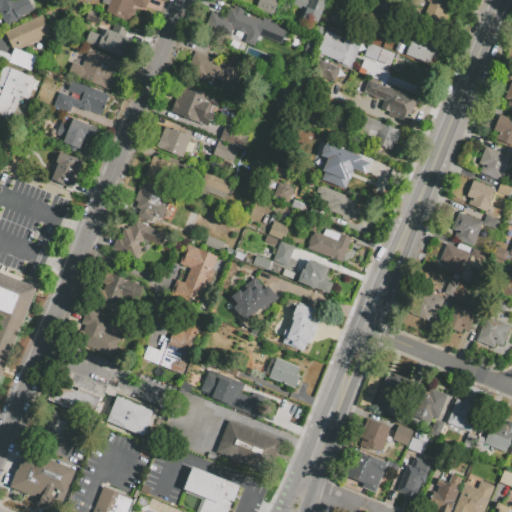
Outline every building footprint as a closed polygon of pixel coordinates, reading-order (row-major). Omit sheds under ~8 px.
[(0,0),(0,14),(4,22),(6,27),(20,20),(19,18),(34,10),(28,0),(0,0)] [(104,12),(130,22),(135,10),(132,9),(134,4),(145,8),(148,0),(102,0),(102,2),(107,4),(104,12)] [(277,0),(272,16),(254,9),(257,0),(277,0)] [(282,0),(291,4),(286,18),(277,14),(282,0)] [(309,25),(311,21),(317,23),(327,0),(294,0),(292,5),(302,9),(298,20),(309,25)] [(380,9),(383,2),(387,4),(388,0),(365,0),(364,3),(380,9)] [(423,0),(431,3),(423,20),(444,29),(450,14),(447,13),(449,8),(444,6),(446,0),(423,0)] [(347,1),(380,14),(371,36),(338,23),(347,1)] [(234,5),(244,9),(243,12),(262,20),(263,17),(286,26),(279,43),(259,35),(254,46),(244,42),(246,35),(222,25),(229,7),(233,8),(234,5)] [(102,15),(98,24),(86,19),(90,10),(102,15)] [(5,31),(42,14),(50,32),(46,34),(40,37),(41,39),(18,49),(14,47),(13,49),(5,31)] [(89,30),(84,43),(124,59),(132,39),(122,36),(126,27),(114,22),(110,30),(105,28),(102,35),(89,30)] [(359,45),(350,68),(336,62),(336,61),(315,52),(324,30),(332,33),(330,38),(342,44),(345,36),(360,43),(359,45)] [(404,55),(428,64),(431,57),(435,58),(441,44),(413,33),(404,55)] [(393,53),(388,66),(363,55),(369,42),(393,53)] [(394,51),(397,42),(404,45),(400,54),(394,51)] [(14,47),(18,49),(36,56),(31,71),(21,68),(22,66),(9,62),(11,55),(13,49),(14,47)] [(72,61),(68,73),(110,90),(122,62),(97,52),(96,54),(88,50),(82,65),(72,61)] [(218,90),(231,95),(242,67),(226,60),(224,64),(206,57),(207,55),(195,50),(184,76),(200,82),(203,74),(221,81),(218,90)] [(339,69),(333,83),(313,75),(319,61),(339,69)] [(0,73),(3,65),(33,76),(27,91),(29,92),(26,100),(19,97),(11,118),(0,112),(0,73)] [(70,80),(108,95),(101,115),(90,111),(89,113),(71,106),(69,112),(52,105),(58,92),(79,100),(81,96),(66,90),(70,80)] [(368,80),(388,88),(388,87),(416,98),(407,122),(387,114),(388,111),(381,108),(384,100),(363,92),(368,80)] [(503,106),(511,108),(511,81),(510,81),(503,106)] [(170,112),(207,127),(210,121),(212,120),(214,116),(213,114),(209,112),(211,105),(216,107),(220,98),(182,82),(170,112)] [(277,86),(290,91),(285,105),(272,100),(277,86)] [(334,115),(330,125),(317,121),(321,110),(334,115)] [(56,131),(63,114),(95,127),(91,137),(88,135),(82,150),(77,149),(76,152),(66,148),(67,145),(61,143),(65,134),(56,131)] [(400,130),(395,144),(393,144),(390,150),(372,143),(374,136),(353,127),(358,114),(400,130)] [(499,115),(511,120),(511,145),(494,138),(496,132),(493,130),(499,115)] [(219,138),(225,124),(238,129),(241,130),(240,132),(248,135),(242,147),(242,148),(233,144),(232,146),(219,140),(219,138)] [(164,126),(155,147),(181,157),(183,153),(190,155),(195,143),(189,141),(191,136),(164,126)] [(217,141),(212,155),(232,162),(237,151),(231,148),(231,146),(217,141)] [(485,147),(509,156),(500,180),(480,172),(482,166),(478,164),(485,147)] [(353,155),(347,168),(333,163),(339,149),(353,155)] [(59,153),(82,161),(72,188),(48,180),(51,172),(54,173),(57,163),(55,163),(59,153)] [(14,156),(9,166),(21,171),(25,161),(14,156)] [(153,156),(193,171),(185,192),(144,177),(153,156)] [(360,165),(383,175),(380,183),(383,184),(377,197),(351,186),(360,165)] [(198,189),(225,199),(232,181),(205,171),(198,189)] [(138,180),(171,193),(161,220),(154,217),(151,222),(133,215),(136,209),(131,207),(134,201),(131,200),(138,180)] [(473,180),(495,189),(486,211),(468,204),(470,199),(466,197),(473,180)] [(274,198),(289,204),(296,188),(281,182),(274,198)] [(501,185),(511,188),(511,196),(511,199),(498,194),(501,185)] [(352,224),(342,220),(343,216),(337,214),(336,217),(329,215),(331,209),(327,207),(328,204),(320,201),(322,196),(319,194),(321,188),(363,204),(356,222),(353,221),(352,224)] [(190,210),(198,213),(191,229),(184,226),(190,210)] [(483,222),(473,246),(454,239),(457,232),(451,229),(458,212),(483,222)] [(487,216),(501,221),(497,231),(483,225),(487,216)] [(112,249),(117,236),(120,237),(123,228),(126,229),(128,226),(131,227),(133,220),(149,226),(148,227),(166,234),(161,247),(151,243),(148,250),(142,248),(138,259),(112,249)] [(267,234),(283,241),(289,228),(273,221),(267,234)] [(351,238),(341,262),(305,248),(310,236),(311,236),(313,231),(337,241),(340,233),(351,238)] [(208,235),(204,244),(220,252),(224,243),(208,235)] [(263,241),(274,246),(277,240),(266,235),(263,241)] [(271,262),(285,267),(294,246),(280,240),(271,262)] [(459,276),(469,252),(445,242),(438,259),(443,261),(440,268),(459,276)] [(170,296),(176,279),(184,282),(190,268),(179,264),(187,245),(217,257),(212,270),(214,271),(210,282),(208,282),(200,303),(199,302),(179,294),(177,299),(170,296)] [(495,248),(492,257),(506,262),(509,254),(509,253),(495,248)] [(236,251),(244,254),(242,260),(233,257),(236,251)] [(252,264),(256,255),(270,261),(266,270),(252,264)] [(228,273),(237,276),(243,263),(234,260),(228,273)] [(309,260),(329,268),(325,276),(328,277),(327,280),(332,282),(328,292),(298,281),(303,269),(305,270),(309,260)] [(280,275),(283,268),(294,272),(291,279),(280,275)] [(511,273),(505,271),(495,294),(511,300),(511,273)] [(93,303),(117,312),(122,298),(137,304),(144,286),(105,272),(101,284),(105,285),(103,291),(98,289),(93,303)] [(0,376),(36,287),(0,273),(0,376)] [(242,321),(277,299),(267,284),(261,288),(255,278),(227,295),(242,321)] [(449,279),(458,282),(453,296),(444,292),(449,279)] [(428,321),(430,316),(436,319),(444,300),(417,289),(408,313),(428,321)] [(454,304),(476,312),(469,331),(464,329),(462,334),(445,328),(454,304)] [(87,309),(82,322),(86,323),(78,343),(112,357),(120,337),(106,332),(112,319),(87,309)] [(142,359),(181,375),(186,365),(183,364),(202,320),(182,312),(170,341),(165,338),(159,351),(147,346),(142,359)] [(511,327),(485,317),(475,342),(505,354),(511,336),(511,327)] [(290,321),(283,337),(287,338),(284,345),(303,353),(312,330),(290,321)] [(267,323),(261,338),(275,343),(281,328),(267,323)] [(272,356),(299,368),(296,375),(299,376),(294,388),(268,377),(269,374),(265,373),(272,356)] [(375,399),(385,375),(392,378),(394,374),(414,382),(401,411),(375,399)] [(48,400),(91,417),(99,396),(79,388),(77,392),(54,383),(48,400)] [(231,409),(239,389),(242,391),(243,389),(253,393),(253,391),(267,397),(262,408),(252,403),(246,416),(231,409)] [(430,389),(448,396),(438,420),(432,418),(430,422),(412,415),(421,391),(428,394),(430,389)] [(106,422),(143,437),(153,411),(116,397),(106,422)] [(446,422),(470,431),(477,414),(470,411),(474,402),(464,398),(462,401),(455,399),(446,422)] [(65,442),(74,418),(53,410),(44,434),(65,442)] [(154,424),(156,419),(166,422),(164,428),(154,424)] [(380,451),(390,428),(367,419),(361,436),(364,437),(360,446),(373,451),(374,449),(380,451)] [(231,421),(218,453),(271,474),(284,442),(231,421)] [(429,433),(439,437),(443,425),(434,421),(429,433)] [(483,444),(506,453),(511,437),(511,423),(507,421),(505,426),(492,421),(483,444)] [(407,446),(413,431),(398,425),(392,440),(407,446)] [(467,433),(477,437),(471,450),(462,446),(467,433)] [(424,441),(419,453),(407,449),(411,437),(424,441)] [(386,462),(375,492),(348,482),(350,475),(349,471),(357,450),(386,462)] [(59,505),(50,501),(48,506),(39,502),(40,499),(10,488),(25,451),(73,470),(59,505)] [(427,467),(414,502),(402,498),(403,495),(397,492),(407,466),(410,467),(412,461),(427,467)] [(193,467),(184,489),(205,498),(221,504),(229,482),(193,467)] [(437,479),(459,487),(449,511),(437,511),(430,509),(436,494),(432,492),(437,479)] [(483,511),(494,486),(480,481),(477,488),(464,483),(452,511),(483,511)] [(199,511),(227,511),(232,502),(234,502),(240,486),(229,482),(221,504),(205,498),(199,511)] [(128,511),(134,500),(104,486),(91,511),(128,511)] [(497,502),(511,507),(511,511),(496,511),(498,508),(495,507),(497,502)]
